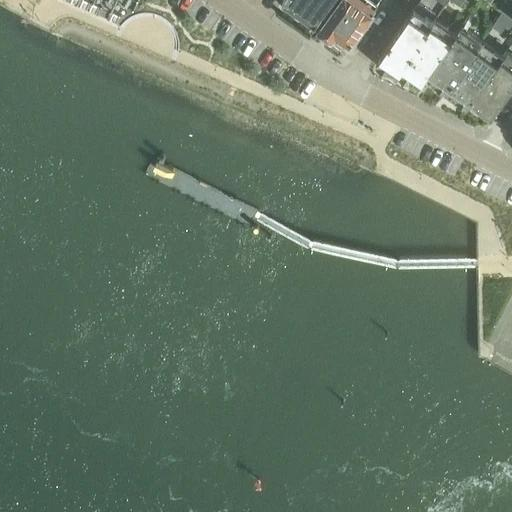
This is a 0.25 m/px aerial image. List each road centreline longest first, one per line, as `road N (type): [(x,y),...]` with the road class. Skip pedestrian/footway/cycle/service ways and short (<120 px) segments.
road 1 (residential): [(485,153),(343,83)]
road 2 (residential): [(343,83),(216,0)]
